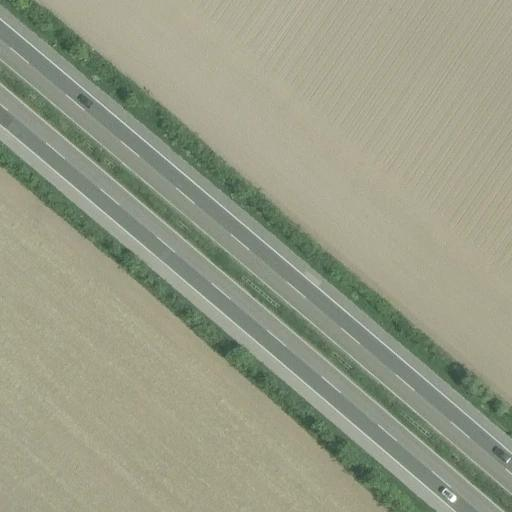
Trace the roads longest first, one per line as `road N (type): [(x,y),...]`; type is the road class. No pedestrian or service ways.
road 1 (motorway): [(511,462),(0,31)]
road 2 (motorway): [(0,98),(486,511)]
